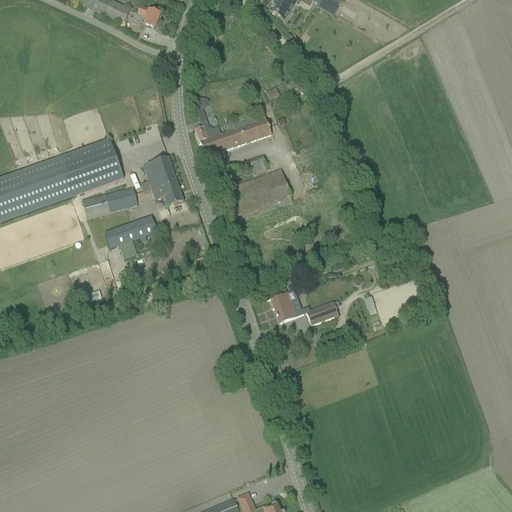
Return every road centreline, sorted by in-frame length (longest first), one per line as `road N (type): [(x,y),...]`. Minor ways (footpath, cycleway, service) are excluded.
road 1 (unclassified): [(311,511),(186,155),(177,121),(178,63)]
road 2 (unclassified): [(178,63),(43,0)]
